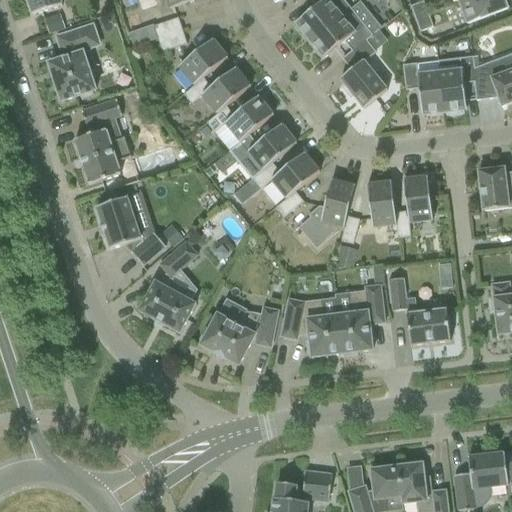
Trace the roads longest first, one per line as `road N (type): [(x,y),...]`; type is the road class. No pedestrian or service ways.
road 1 (residential): [(225,445),(130,369),(94,322),(0,31)]
road 2 (residential): [(511,134),(355,152),(248,22),(240,0)]
road 3 (residential): [(225,445),(337,416),(511,394)]
road 4 (residential): [(225,445),(181,453),(88,493)]
road 5 (secondary): [(49,476),(0,339)]
